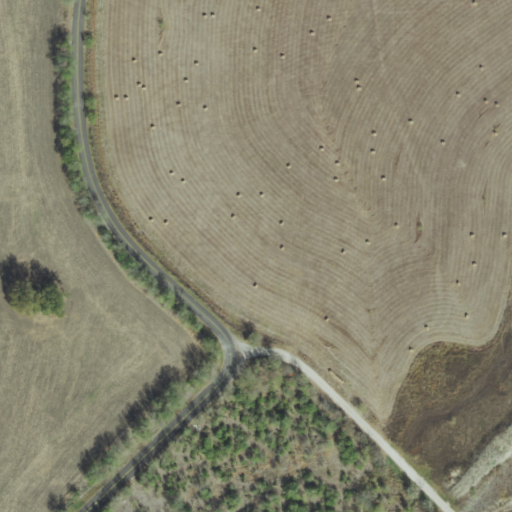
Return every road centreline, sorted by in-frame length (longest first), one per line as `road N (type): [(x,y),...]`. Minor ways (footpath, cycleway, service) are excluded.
road 1 (residential): [(87,511),(217,388),(236,349),(138,251),(105,206),(81,110),(81,0)]
road 2 (residential): [(236,349),(268,351),(300,366),(448,511)]
